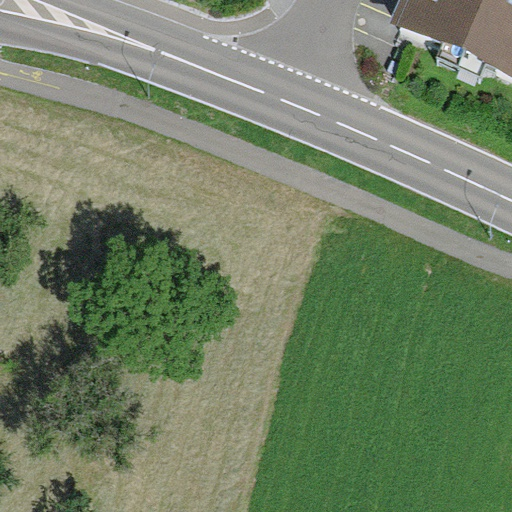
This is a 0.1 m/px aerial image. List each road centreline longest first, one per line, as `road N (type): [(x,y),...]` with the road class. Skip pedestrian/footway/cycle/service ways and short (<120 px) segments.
road 1 (track): [(511,254),(0,54)]
road 2 (tertiary): [(25,0),(511,195)]
